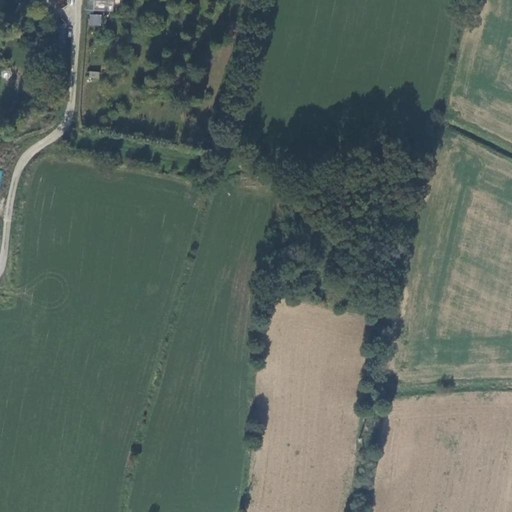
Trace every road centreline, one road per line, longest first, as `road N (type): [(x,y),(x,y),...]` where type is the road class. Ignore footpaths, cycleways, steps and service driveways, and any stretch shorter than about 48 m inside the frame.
road 1 (unclassified): [(0,262),(19,162),(63,133),(72,108),(78,0)]
road 2 (track): [(63,133),(224,172)]
